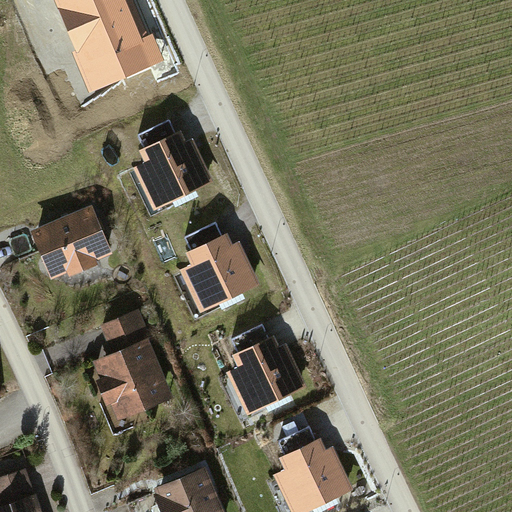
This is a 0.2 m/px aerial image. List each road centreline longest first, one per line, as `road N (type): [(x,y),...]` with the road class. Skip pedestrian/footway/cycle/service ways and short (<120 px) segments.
road 1 (residential): [(411,511),(274,237),(173,0)]
road 2 (residential): [(83,511),(0,308)]
